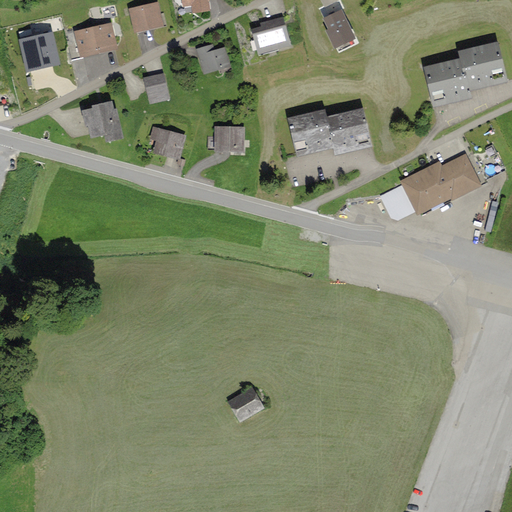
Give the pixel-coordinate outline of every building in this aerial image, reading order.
[(207,0),(181,0),(183,7),(192,6),(193,15),(210,12),(207,0)] [(340,0),(319,0),(324,10),(341,1),(340,0)] [(159,5),(129,11),(134,36),(164,29),(159,5)] [(342,12),(323,21),(328,32),(326,33),(335,53),(356,43),(342,12)] [(263,29),(252,32),(258,56),(292,48),(285,18),(262,23),(263,29)] [(112,25),(94,29),(99,56),(117,53),(112,25)] [(94,29),(75,33),(80,60),(99,56),(94,29)] [(213,45),(196,50),(204,77),(231,69),(225,50),(216,53),(213,45)] [(423,71),(433,113),(473,103),(471,96),(509,87),(499,45),(459,54),(461,62),(423,71)] [(72,63),(66,65),(68,72),(74,70),(72,63)] [(165,75),(143,80),(150,106),(171,101),(165,75)] [(124,144),(118,112),(113,113),(112,105),(101,107),(92,109),(93,111),(81,114),(84,130),(87,129),(90,144),(104,141),(105,147),(124,144)] [(364,112),(327,120),(325,113),(288,122),(297,161),(334,152),(335,158),(373,149),(364,112)] [(244,128),(214,128),(214,154),(244,154),(244,128)] [(186,137),(152,129),(149,141),(156,142),(153,156),(180,163),(186,137)] [(439,163),(399,184),(401,186),(415,215),(418,219),(450,203),(451,205),(482,189),(465,157),(442,169),(439,163)] [(79,163),(56,167),(59,186),(82,182),(79,163)] [(415,215),(401,186),(380,197),(391,220),(398,223),(415,215)] [(320,230),(306,227),(304,236),(318,239),(320,230)] [(258,390),(232,405),(244,426),(270,411),(258,390)]
